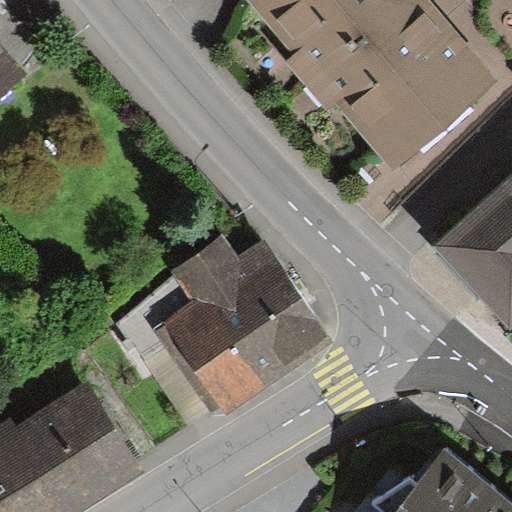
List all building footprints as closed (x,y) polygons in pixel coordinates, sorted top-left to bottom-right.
[(418,0),(243,0),(291,60),(284,65),(328,121),(340,112),(394,181),(497,101),(418,0)] [(0,109),(27,84),(2,58),(26,36),(0,8),(0,109)] [(511,189),(437,256),(509,336),(511,333),(511,189)] [(199,311),(163,334),(179,359),(221,425),(336,352),(295,288),(271,250),(237,272),(222,249),(178,277),(199,311)] [(0,511),(92,511),(141,482),(98,414),(81,387),(0,436),(0,511)] [(366,511),(511,511),(511,475),(445,419),(366,511)]
